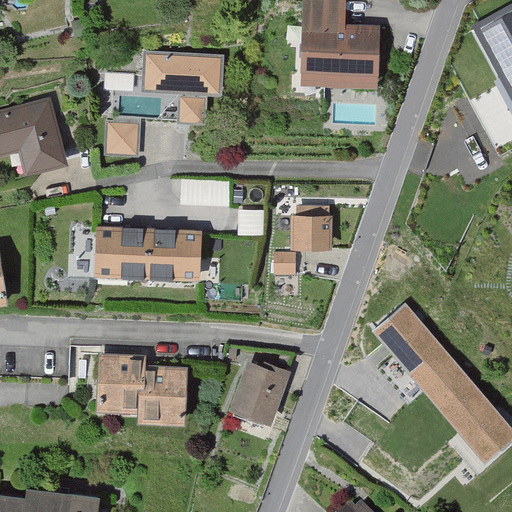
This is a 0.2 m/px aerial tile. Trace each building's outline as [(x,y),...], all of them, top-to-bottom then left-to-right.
[(511,3),(473,25),(511,98),(511,3)] [(344,4),(307,4),(307,85),(380,85),(380,30),(344,30),(344,4)] [(221,58),(148,56),(147,89),(181,90),(180,124),(204,124),(205,91),(221,92),(221,58)] [(51,103),(0,116),(0,155),(22,150),(28,173),(66,163),(51,103)] [(138,128),(111,127),(109,156),(137,157),(138,128)] [(209,204),(210,179),(181,179),(181,203),(209,204)] [(229,206),(230,181),(211,181),(210,205),(229,206)] [(237,234),(262,235),(263,209),(238,208),(237,234)] [(331,218),(296,217),(295,246),(330,248),(331,218)] [(201,234),(103,231),(101,275),(200,278),(201,234)] [(298,256),(280,257),(281,274),(299,272),(298,256)] [(511,440),(511,429),(404,304),(371,333),(484,464),(511,440)] [(145,357),(104,358),(104,414),(144,413),(144,425),(184,425),(184,369),(145,370),(145,357)] [(284,374),(251,364),(237,413),(270,423),(284,374)] [(32,502),(0,498),(0,511),(95,511),(97,499),(33,493),(32,502)]
